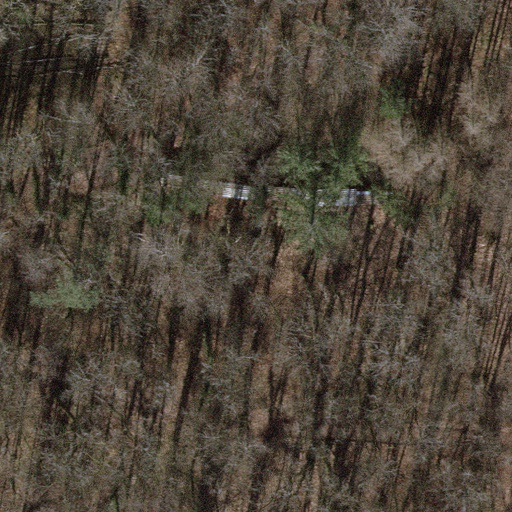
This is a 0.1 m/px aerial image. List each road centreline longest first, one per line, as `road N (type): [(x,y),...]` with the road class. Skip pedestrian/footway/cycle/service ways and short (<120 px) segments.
road 1 (track): [(0,388),(348,486),(511,508)]
road 2 (track): [(389,0),(32,215),(0,221)]
